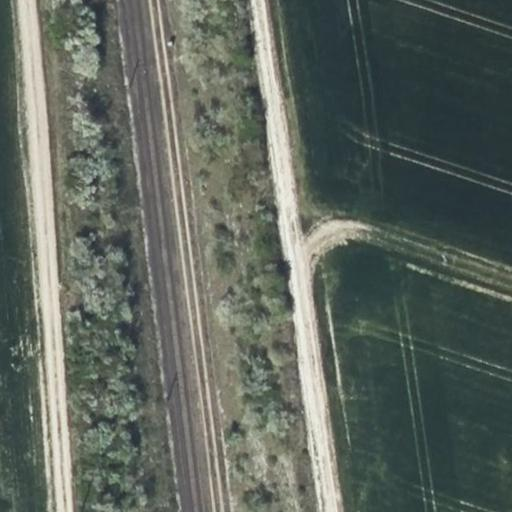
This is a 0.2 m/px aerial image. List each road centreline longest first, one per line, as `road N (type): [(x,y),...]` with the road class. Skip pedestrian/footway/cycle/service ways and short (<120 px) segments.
road 1 (track): [(335,511),(262,0)]
road 2 (track): [(153,0),(217,511)]
road 3 (track): [(66,511),(26,0)]
road 4 (track): [(290,213),(511,286)]
